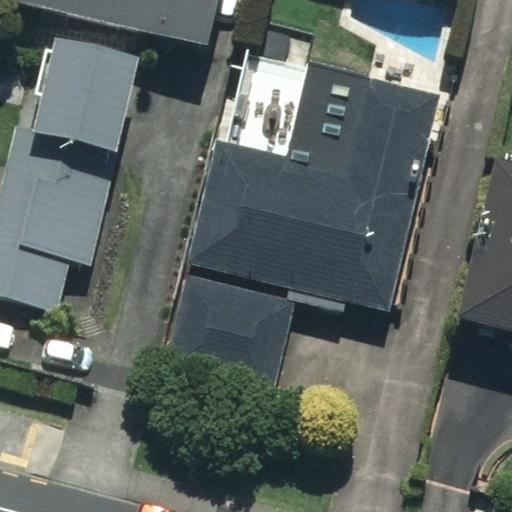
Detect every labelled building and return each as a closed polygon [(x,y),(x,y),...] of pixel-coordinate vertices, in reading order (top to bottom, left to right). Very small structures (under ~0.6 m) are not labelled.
[(21,0),(18,11),(223,58),(236,0),(21,0)] [(131,162),(152,72),(71,53),(52,135),(29,130),(2,243),(0,242),(0,302),(66,318),(78,266),(97,271),(123,160),(131,162)] [(452,108),(373,90),(352,182),(227,154),(199,277),(404,322),(452,108)] [(474,336),(511,344),(511,176),(507,175),(474,336)] [(305,308),(195,281),(170,383),(280,411),(305,308)]
